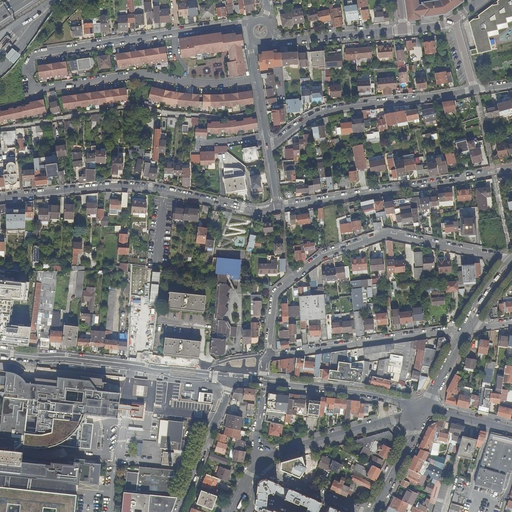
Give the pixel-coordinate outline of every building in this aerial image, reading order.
[(188,15),(189,17),(198,16),(195,0),(186,0),(187,3),(188,15)] [(243,0),(245,11),(255,9),(252,0),(243,0)] [(404,0),(407,18),(411,20),(418,19),(420,16),(420,15),(424,15),(424,17),(446,14),(463,1),(461,0),(440,0),(422,3),(421,0),(404,0)] [(511,16),(511,0),(499,0),(470,21),(476,47),(470,49),(471,54),(492,50),(488,31),(498,29),(497,25),(508,22),(507,18),(511,16)] [(144,3),(144,12),(146,12),(147,21),(147,22),(147,24),(153,24),(152,2),(144,3)] [(178,4),(179,16),(188,15),(187,3),(178,4)] [(355,3),(343,4),(345,19),(358,18),(355,3)] [(331,20),(332,27),(343,25),(339,8),(332,9),(331,4),(328,5),(329,10),(331,20)] [(214,16),(212,5),(199,7),(201,18),(214,16)] [(216,7),(217,17),(226,15),(225,7),(217,8),(217,6),(216,7)] [(160,12),(161,22),(171,22),(170,9),(160,10),(160,12)] [(293,23),(304,21),(302,9),(291,11),(291,13),(293,23)] [(306,11),(308,21),(318,19),(317,12),(316,9),(306,11)] [(318,19),(319,22),(331,20),(329,10),(317,12),(318,19)] [(375,22),(389,21),(388,14),(383,15),(383,12),(374,12),(375,22)] [(283,27),(294,25),(293,23),(291,13),(280,15),(283,27)] [(134,15),(135,29),(139,29),(139,25),(144,25),(144,15),(134,15)] [(101,31),(109,31),(108,16),(100,17),(101,23),(101,31)] [(85,34),(94,33),(93,24),(93,21),(87,21),(88,28),(84,29),(85,34)] [(94,33),(102,33),(101,31),(101,23),(93,24),(94,33)] [(71,27),(71,36),(83,35),(82,24),(77,24),(77,27),(71,27)] [(197,52),(220,49),(220,48),(224,47),(222,32),(220,32),(213,33),(212,30),(207,31),(207,34),(191,36),(191,34),(185,34),(186,39),(179,40),(181,55),(197,52)] [(246,71),(248,71),(246,56),(243,57),(239,32),(235,32),(230,33),(229,31),(225,32),(228,48),(230,59),(226,60),(229,75),(246,72),(246,71)] [(406,41),(407,51),(412,50),(412,47),(415,47),(415,43),(411,44),(411,41),(406,41)] [(434,42),(424,43),(425,53),(435,52),(434,42)] [(168,59),(166,46),(163,46),(163,44),(154,46),(154,48),(156,61),(157,60),(157,59),(163,58),(164,60),(168,59)] [(149,62),(156,61),(154,48),(148,48),(148,46),(140,47),(140,50),(135,50),(134,48),(131,49),(133,63),(135,62),(135,64),(143,62),(143,61),(149,60),(149,62)] [(392,55),(392,46),(383,47),(383,46),(377,46),(378,57),(388,56),(389,58),(393,58),(392,55)] [(14,47),(8,56),(16,63),(22,54),(14,47)] [(371,47),(356,49),(356,58),(372,57),(371,47)] [(325,67),(342,66),(341,54),(341,48),(337,49),(337,52),(337,56),(329,57),(325,57),(325,67)] [(356,49),(356,48),(346,49),(346,60),(356,59),(356,58),(356,49)] [(129,63),(133,63),(131,49),(126,49),(126,52),(122,52),(124,65),(129,65),(129,63)] [(398,67),(400,83),(408,82),(406,72),(405,72),(404,60),(405,60),(403,49),(395,50),(398,67)] [(282,66),(281,54),(281,53),(277,53),(277,50),(271,51),(262,52),(262,57),(258,58),(259,62),(260,67),(267,66),(267,67),(271,67),(282,66)] [(325,71),(325,67),(325,57),(324,51),(310,52),(313,84),(323,83),(322,71),(325,71)] [(298,52),(281,54),(282,66),(299,65),(298,54),(298,52)] [(299,67),(309,67),(307,53),(298,54),(299,65),(299,67)] [(107,68),(105,56),(98,57),(99,69),(107,68)] [(63,74),(61,60),(56,61),(56,59),(50,60),(53,74),(57,73),(57,74),(63,74)] [(85,59),(76,60),(78,69),(79,74),(84,73),(83,69),(87,68),(85,59)] [(50,74),(53,74),(50,60),(47,60),(47,62),(42,63),(42,61),(41,61),(43,76),(51,75),(50,74)] [(76,60),(69,61),(71,71),(76,70),(78,69),(76,60)] [(449,88),(454,87),(450,72),(446,73),(446,72),(435,74),(437,84),(448,82),(449,88)] [(275,86),(273,73),(267,73),(268,78),(266,78),(266,83),(268,83),(269,87),(275,86)] [(416,88),(427,86),(426,78),(415,79),(416,88)] [(384,96),(392,95),(391,89),(392,88),(392,89),(397,89),(396,81),(394,82),(394,79),(379,80),(379,83),(377,83),(378,90),(382,90),(382,89),(383,90),(384,96)] [(357,81),(358,93),(363,93),(363,91),(364,91),(370,91),(370,80),(357,81)] [(148,95),(151,96),(155,97),(155,99),(159,100),(159,88),(155,87),(156,85),(151,84),(148,95)] [(123,85),(117,86),(119,98),(123,97),(123,98),(127,98),(126,87),(123,87),(123,85)] [(341,85),(330,86),(330,96),(341,96),(341,85)] [(100,88),(100,90),(102,100),(103,100),(109,99),(109,100),(113,100),(113,98),(117,98),(119,98),(117,86),(114,86),(115,88),(109,89),(109,87),(100,88)] [(159,88),(159,100),(159,98),(165,100),(170,100),(169,102),(174,103),(174,101),(180,102),(184,102),(184,104),(188,104),(188,103),(191,103),(194,103),(194,105),(198,105),(199,94),(196,94),(196,92),(188,91),(188,93),(182,92),(183,90),(174,89),(174,91),(169,90),(169,88),(161,86),(160,88),(159,88)] [(250,100),(253,100),(251,88),(247,89),(247,91),(241,92),(241,90),(233,91),(233,93),(228,93),(228,91),(219,92),(219,94),(214,94),(214,92),(205,92),(205,94),(203,94),(202,105),(206,105),(207,104),(213,104),(213,105),(217,105),(217,104),(224,104),(227,103),(227,105),(232,104),(231,103),(236,102),(241,102),(242,103),(246,103),(246,101),(250,100)] [(274,88),(266,89),(267,97),(274,95),(274,91),(275,91),(274,88)] [(311,90),(312,98),(323,97),(322,88),(311,90)] [(86,92),(84,93),(86,102),(89,102),(95,101),(95,102),(99,102),(99,100),(102,100),(100,90),(95,91),(95,89),(86,90),(86,92)] [(302,103),(312,102),(312,98),(311,90),(301,91),(302,101),(302,103)] [(80,91),(76,92),(78,103),(81,103),(81,104),(85,104),(85,102),(86,102),(84,93),(81,93),(80,91)] [(67,95),(66,93),(62,94),(64,105),(67,105),(67,106),(71,106),(71,104),(75,104),(78,103),(76,92),(72,92),(72,94),(67,95)] [(27,102),(25,102),(28,112),(35,111),(35,109),(42,108),(45,107),(43,95),(39,96),(39,98),(29,100),(27,101),(27,102)] [(303,108),(302,103),(302,101),(299,101),(299,99),(286,100),(286,104),(287,113),(292,112),(292,111),(300,110),(300,108),(303,108)] [(456,100),(442,103),(445,114),(458,111),(456,100)] [(60,111),(58,101),(49,103),(52,113),(60,111)] [(28,112),(25,102),(22,103),(21,102),(18,103),(19,104),(17,104),(13,105),(13,104),(10,105),(10,106),(8,106),(0,108),(0,107),(0,118),(4,118),(3,116),(10,115),(10,116),(15,115),(15,113),(18,113),(18,114),(24,113),(23,112),(26,111),(26,113),(28,112)] [(500,115),(500,116),(507,114),(505,110),(504,104),(497,105),(500,115)] [(282,105),(279,105),(279,109),(278,109),(278,111),(272,112),(274,126),(280,125),(280,123),(284,122),(283,108),(282,108),(282,105)] [(488,118),(500,115),(497,105),(485,108),(488,118)] [(405,107),(405,111),(407,121),(419,119),(417,110),(410,111),(409,106),(404,106),(405,107)] [(398,107),(394,107),(395,113),(397,124),(407,121),(405,111),(399,112),(398,107)] [(384,115),(383,108),(377,109),(378,117),(381,116),(381,117),(380,118),(380,119),(377,120),(379,131),(384,130),(383,129),(387,128),(386,126),(384,115)] [(437,120),(434,108),(422,111),(424,122),(437,120)] [(395,113),(384,115),(386,126),(397,124),(395,113)] [(145,130),(153,131),(154,118),(146,117),(145,130)] [(175,126),(175,117),(167,117),(167,126),(175,126)] [(254,127),(258,127),(256,119),(252,119),(252,118),(243,119),(243,121),(236,122),(236,120),(227,121),(227,123),(220,124),(220,122),(217,122),(217,134),(219,134),(219,133),(221,132),(227,132),(230,131),(230,133),(236,132),(236,131),(238,130),(244,129),(246,129),(247,130),(252,129),(252,128),(254,127)] [(351,120),(352,123),(352,131),(365,130),(364,127),(364,121),(363,119),(357,120),(357,119),(351,120)] [(352,123),(344,124),(346,134),(353,133),(352,131),(352,123)] [(198,129),(198,135),(207,136),(207,133),(210,133),(210,124),(207,124),(207,129),(198,129)] [(52,134),(51,125),(43,126),(44,135),(52,134)] [(23,147),(22,138),(17,139),(18,156),(25,155),(25,152),(28,152),(27,146),(25,146),(25,147),(23,147)] [(466,141),(456,143),(458,153),(469,151),(467,143),(466,141)] [(469,151),(469,152),(469,151),(472,164),(481,161),(480,154),(481,154),(480,149),(475,150),(473,141),(467,143),(469,151)] [(505,142),(501,143),(502,151),(498,152),(499,157),(505,155),(506,157),(508,157),(506,146),(505,142)] [(87,174),(87,183),(95,182),(96,163),(96,157),(96,152),(96,145),(92,145),(92,153),(87,152),(87,155),(87,162),(90,162),(90,167),(94,167),(94,171),(86,171),(87,174)] [(363,145),(354,146),(354,149),(358,171),(367,169),(363,149),(363,145)] [(55,147),(56,156),(56,157),(67,156),(66,146),(55,147)] [(258,159),(256,146),(243,148),(245,160),(246,162),(258,159)] [(128,149),(127,160),(132,160),(133,155),(138,155),(136,172),(141,172),(143,161),(144,154),(144,150),(139,150),(139,147),(134,147),(134,150),(128,149)] [(293,157),(293,148),(285,149),(286,159),(293,158),(293,157)] [(205,158),(204,165),(208,164),(208,163),(211,163),(211,153),(211,151),(204,151),(205,153),(200,153),(200,158),(205,158)] [(96,157),(96,163),(106,164),(106,152),(101,152),(96,152),(96,157)] [(447,165),(456,163),(455,157),(454,157),(453,155),(451,155),(450,152),(445,153),(447,165)] [(72,155),(74,168),(83,167),(82,158),(83,158),(82,154),(72,155)] [(392,178),(397,178),(397,176),(394,163),(392,155),(388,156),(389,159),(391,171),(392,178)] [(33,157),(34,170),(34,171),(46,170),(47,176),(47,180),(59,179),(59,175),(56,157),(56,156),(47,157),(33,157)] [(322,157),(317,158),(319,174),(321,174),(322,178),(325,177),(322,158),(322,157)] [(122,171),(122,159),(113,158),(113,174),(118,174),(118,170),(122,171)] [(436,159),(439,174),(447,172),(445,159),(440,160),(440,158),(436,159)] [(4,176),(5,183),(8,183),(9,184),(9,185),(9,181),(17,180),(15,160),(14,159),(13,159),(12,159),(11,159),(9,159),(8,159),(8,160),(7,160),(6,161),(7,161),(7,162),(6,163),(6,164),(5,164),(3,165),(4,176)] [(405,172),(417,170),(416,166),(415,159),(403,161),(405,172)] [(369,163),(370,173),(386,170),(384,160),(369,163)] [(397,176),(405,175),(405,172),(403,161),(394,163),(397,176)] [(165,162),(164,173),(174,173),(174,164),(174,162),(165,162)] [(428,173),(429,176),(438,174),(435,164),(432,164),(431,163),(427,164),(428,169),(428,173)] [(174,173),(174,176),(182,176),(182,164),(174,164),(174,173)] [(287,181),(295,180),(295,179),(294,168),(294,165),(284,166),(285,174),(286,174),(287,181)] [(417,170),(418,174),(428,173),(428,169),(423,170),(422,166),(416,166),(417,170)] [(233,192),(236,192),(233,168),(225,168),(224,168),(225,179),(226,190),(232,190),(233,192)] [(233,168),(236,192),(240,191),(240,189),(246,188),(244,173),(243,171),(241,169),(239,168),(233,168)] [(148,178),(157,179),(158,169),(150,169),(148,178)] [(31,181),(32,189),(35,188),(34,171),(34,170),(22,171),(23,181),(31,181)] [(349,172),(349,177),(350,181),(350,182),(357,181),(356,171),(349,172)] [(252,188),(262,187),(262,182),(260,182),(260,180),(259,175),(250,176),(252,188)] [(327,190),(334,189),(331,177),(325,177),(327,190)] [(347,188),(351,187),(351,185),(350,182),(350,181),(346,181),(346,178),(338,179),(339,187),(345,186),(346,188),(347,188)] [(295,180),(296,184),(296,194),(301,193),(301,192),(309,191),(308,186),(308,184),(304,184),(304,179),(295,179),(295,180)] [(314,190),(321,189),(320,179),(313,180),(313,185),(314,190)] [(476,190),(478,210),(487,209),(485,198),(490,197),(489,188),(476,190)] [(458,201),(470,200),(469,190),(457,191),(458,201)] [(452,193),(443,194),(444,202),(453,201),(452,193)] [(97,215),(98,194),(89,195),(89,202),(87,202),(87,205),(86,214),(97,215)] [(429,198),(430,207),(439,206),(439,202),(438,197),(429,198)] [(419,200),(421,210),(430,209),(430,207),(429,198),(419,200)] [(122,207),(122,202),(118,201),(118,202),(117,202),(116,200),(111,200),(110,204),(109,215),(117,215),(118,209),(121,210),(122,207)] [(363,212),(370,211),(372,211),(372,210),(375,210),(373,200),(371,201),(371,202),(361,203),(363,212)] [(34,220),(34,201),(30,201),(30,204),(27,204),(27,207),(26,207),(25,208),(25,211),(25,219),(34,220)] [(138,201),(132,201),(131,213),(145,214),(146,203),(141,203),(138,203),(138,201)] [(385,212),(385,215),(395,213),(393,202),(383,203),(384,208),(384,210),(385,212)] [(74,220),(74,206),(65,206),(64,219),(74,220)] [(25,208),(6,208),(6,213),(6,225),(25,225),(25,219),(25,211),(25,208)] [(104,217),(104,209),(99,209),(98,221),(102,221),(102,226),(107,227),(108,217),(104,217)] [(401,215),(402,222),(402,223),(413,222),(411,209),(403,210),(404,214),(401,215)] [(48,221),(48,219),(49,210),(38,210),(37,221),(38,221),(47,221),(48,221)] [(184,223),(185,212),(173,211),(172,221),(184,223)] [(198,225),(199,213),(185,211),(185,212),(184,223),(198,225)] [(285,212),(286,220),(291,219),(292,228),(297,228),(297,225),(296,216),(295,215),(290,216),(290,213),(290,212),(285,212)] [(296,216),(297,225),(310,223),(309,214),(296,216)] [(469,236),(475,236),(474,219),(461,220),(462,235),(469,234),(469,236)] [(352,222),(353,230),(361,229),(360,221),(352,222)] [(274,232),(273,222),(263,223),(263,233),(274,232)] [(447,232),(458,231),(457,222),(446,223),(447,232)] [(344,225),(345,233),(352,232),(351,224),(347,224),(344,225)] [(142,228),(142,226),(134,226),(134,234),(137,234),(141,234),(142,235),(144,235),(144,233),(148,232),(148,228),(142,228)] [(198,228),(196,242),(205,244),(206,240),(207,229),(198,228)] [(119,254),(129,254),(129,244),(127,244),(128,235),(120,234),(119,254)] [(249,254),(253,254),(253,253),(256,236),(249,235),(246,251),(249,252),(249,254)] [(213,240),(206,240),(205,244),(204,253),(213,254),(214,242),(213,240)] [(389,260),(386,260),(387,273),(395,272),(394,262),(392,241),(388,241),(389,260)] [(82,243),(73,242),(72,253),(73,253),(72,264),(77,264),(78,254),(82,254),(82,243)] [(301,253),(302,253),(305,253),(305,250),(309,250),(309,251),(311,250),(311,249),(315,249),(314,243),(311,244),(310,242),(307,242),(308,244),(304,245),(304,244),(302,244),(300,244),(300,245),(301,253)] [(274,243),(275,252),(283,252),(283,243),(274,243)] [(423,258),(422,252),(415,253),(416,268),(414,268),(415,279),(424,278),(423,269),(423,258)] [(473,257),(467,256),(467,264),(462,264),(462,266),(474,265),(474,264),(473,258),(473,257)] [(213,330),(211,352),(215,353),(216,354),(221,355),(223,355),(224,353),(226,340),(230,336),(237,337),(237,328),(231,327),(228,322),(222,321),(223,318),(228,310),(224,307),(229,299),(225,296),(230,289),(225,284),(226,278),(239,279),(240,260),(213,257),(212,265),(211,273),(218,274),(215,300),(213,330)] [(367,270),(366,257),(351,259),(352,271),(367,270)] [(433,258),(423,258),(423,269),(434,269),(433,258)] [(444,258),(438,259),(439,273),(452,272),(451,260),(444,260),(444,258)] [(267,272),(267,273),(277,273),(277,259),(270,259),(270,264),(267,264),(267,272)] [(370,260),(371,271),(383,270),(384,270),(383,259),(370,260)] [(394,262),(395,272),(404,271),(403,261),(394,262)] [(120,272),(123,272),(128,271),(128,264),(123,264),(123,267),(120,267),(120,272)] [(267,272),(267,264),(259,264),(259,273),(264,273),(264,272),(267,272)] [(462,266),(462,270),(463,285),(476,284),(475,283),(475,276),(474,265),(462,266)] [(335,267),(337,278),(345,277),(345,274),(349,274),(348,266),(335,267)] [(322,270),(322,280),(326,279),(327,280),(336,279),(335,269),(326,270),(325,269),(322,270)] [(31,327),(29,346),(36,347),(37,337),(35,337),(36,334),(34,334),(34,332),(35,332),(36,324),(38,310),(41,310),(45,271),(38,271),(31,327)] [(41,340),(40,348),(49,349),(50,341),(50,331),(57,271),(45,271),(41,310),(42,310),(41,318),(47,318),(47,325),(45,325),(44,332),(41,332),(41,340)] [(75,297),(82,297),(82,290),(84,271),(78,271),(75,297)] [(0,343),(29,346),(31,327),(10,325),(12,300),(27,301),(30,282),(4,280),(5,276),(0,275),(0,343)] [(133,277),(133,288),(140,288),(141,277),(133,277)] [(356,332),(356,337),(365,336),(364,330),(374,329),(373,319),(363,320),(363,317),(364,311),(367,311),(365,287),(372,286),(371,279),(350,281),(352,295),(355,324),(356,332)] [(300,315),(300,321),(306,320),(306,317),(326,316),(325,304),(324,295),(318,295),(317,280),(311,281),(312,296),(311,296),(307,296),(299,297),(299,306),(300,315)] [(458,285),(457,281),(445,282),(446,292),(458,291),(458,289),(458,285)] [(298,288),(299,297),(307,296),(306,287),(298,288)] [(82,297),(81,303),(85,303),(85,301),(89,302),(88,314),(82,314),(82,320),(86,320),(85,326),(92,326),(92,320),(95,292),(82,290),(82,297)] [(105,346),(104,348),(119,349),(119,342),(112,341),(109,341),(110,336),(110,331),(112,331),(115,301),(115,290),(109,290),(106,332),(105,346)] [(432,305),(444,304),(443,292),(440,293),(440,291),(431,292),(432,305)] [(168,308),(169,308),(202,311),(204,312),(205,296),(170,292),(169,292),(168,295),(169,295),(168,308)] [(259,319),(260,319),(260,309),(261,309),(261,295),(251,295),(251,301),(254,301),(254,302),(254,309),(254,316),(251,316),(251,319),(259,319)] [(288,307),(288,316),(300,315),(299,306),(288,307)] [(422,308),(411,310),(411,312),(412,321),(416,320),(416,321),(418,321),(418,320),(423,319),(422,308)] [(39,324),(45,325),(47,325),(47,318),(41,318),(42,310),(41,310),(39,324)] [(391,310),(392,324),(399,324),(400,323),(399,313),(399,310),(391,310)] [(399,313),(400,323),(412,322),(412,321),(411,312),(399,313)] [(375,315),(376,325),(388,324),(387,313),(375,314),(375,315)] [(251,337),(258,337),(258,328),(259,328),(259,319),(251,319),(251,329),(251,331),(251,337)] [(343,331),(343,332),(348,331),(351,331),(352,332),(356,332),(355,324),(351,325),(351,320),(342,321),(343,331)] [(283,322),(278,322),(278,326),(284,325),(284,330),(280,331),(280,338),(289,338),(289,325),(289,321),(288,321),(283,322)] [(332,332),(343,331),(342,321),(331,322),(332,332)] [(64,329),(62,345),(76,346),(78,327),(64,325),(64,329)] [(310,336),(321,335),(320,326),(309,326),(310,336)] [(50,331),(50,341),(61,342),(62,332),(50,331)] [(91,340),(90,345),(105,346),(106,332),(94,331),(91,331),(91,340)] [(243,331),(242,343),(251,343),(251,337),(251,331),(243,331)] [(119,342),(119,349),(127,350),(128,335),(126,335),(126,342),(119,342)] [(498,345),(508,347),(508,344),(509,337),(499,336),(498,345)] [(164,354),(198,357),(199,357),(200,342),(165,337),(164,354)] [(435,352),(440,353),(446,340),(444,337),(438,338),(435,352)] [(400,374),(399,383),(397,391),(404,393),(406,387),(405,386),(411,346),(413,348),(418,350),(414,370),(413,370),(412,378),(419,379),(422,366),(426,339),(405,342),(400,374)] [(489,341),(480,340),(477,353),(483,354),(487,355),(489,341)] [(370,376),(369,384),(388,388),(397,391),(399,383),(400,374),(405,342),(363,348),(364,360),(364,361),(362,374),(365,374),(367,374),(368,371),(369,362),(379,361),(376,374),(383,376),(383,373),(384,366),(386,356),(390,354),(389,359),(387,359),(386,365),(388,365),(387,372),(395,373),(393,379),(390,378),(390,381),(370,376)] [(329,370),(328,379),(361,383),(362,374),(364,361),(348,363),(346,350),(331,353),(330,364),(329,368),(329,370)] [(326,363),(330,364),(331,353),(331,352),(323,354),(322,363),(326,363)] [(302,370),(303,370),(304,361),(305,357),(296,358),(294,375),(299,376),(300,370),(299,370),(300,370),(301,370),(302,370)] [(286,372),(286,374),(294,375),(296,358),(279,360),(279,366),(279,371),(286,372)] [(476,360),(466,358),(464,367),(475,369),(476,360)] [(303,372),(314,374),(314,372),(314,369),(315,363),(304,361),(303,370),(303,372)] [(495,362),(486,361),(484,368),(493,369),(494,369),(495,362)] [(432,368),(422,366),(419,379),(417,391),(422,388),(432,368)] [(511,366),(505,366),(504,371),(503,377),(502,383),(504,383),(504,382),(511,382),(511,366)] [(490,383),(492,377),(493,369),(484,368),(483,376),(482,385),(482,388),(485,388),(482,407),(489,408),(490,402),(489,402),(490,393),(492,393),(492,389),(490,389),(491,383),(490,383)] [(329,370),(320,369),(319,373),(319,378),(328,379),(329,370)] [(460,380),(461,380),(463,374),(457,371),(447,392),(448,392),(451,393),(459,395),(459,394),(459,391),(460,389),(456,388),(460,380)] [(18,374),(15,373),(11,372),(7,372),(7,376),(6,386),(0,385),(0,473),(6,474),(5,487),(0,486),(0,511),(74,511),(77,494),(9,487),(10,475),(78,482),(84,483),(83,485),(82,494),(97,495),(101,464),(85,462),(85,459),(75,458),(74,464),(22,459),(24,444),(24,441),(37,443),(46,442),(58,439),(60,439),(61,439),(61,438),(64,412),(86,414),(118,418),(119,409),(119,404),(119,402),(121,392),(102,390),(104,378),(81,375),(81,378),(58,376),(58,379),(36,377),(35,383),(25,383),(23,379),(20,376),(18,374)] [(459,391),(472,394),(473,388),(460,385),(460,389),(459,391)] [(240,405),(239,416),(242,417),(246,417),(248,403),(248,402),(243,401),(243,400),(243,399),(243,398),(255,400),(256,390),(238,388),(235,390),(232,398),(238,399),(239,399),(238,402),(240,402),(240,405)] [(268,393),(266,408),(280,410),(287,411),(290,394),(274,392),(274,393),(272,393),(268,393)] [(451,395),(451,393),(448,392),(445,403),(457,405),(458,399),(453,398),(453,396),(451,395)] [(490,402),(500,404),(500,401),(500,400),(501,394),(492,393),(490,393),(489,402),(490,402)] [(304,416),(307,395),(300,395),(299,396),(290,394),(287,411),(286,414),(284,425),(288,426),(289,422),(290,423),(291,419),(292,419),(292,417),(291,417),(291,416),(293,416),(293,414),(304,416)] [(471,397),(459,394),(459,395),(458,399),(457,405),(469,408),(469,404),(471,397)] [(479,397),(471,395),(471,397),(469,404),(477,406),(479,397)] [(335,398),(321,397),(320,402),(319,415),(322,416),(324,406),(325,407),(325,406),(326,403),(328,404),(328,406),(329,406),(328,415),(333,416),(335,398)] [(339,413),(339,414),(342,415),(342,419),(345,419),(347,400),(335,398),(333,416),(336,417),(336,413),(339,413)] [(354,418),(358,419),(360,404),(360,402),(347,400),(345,419),(350,418),(351,413),(354,413),(354,418)] [(307,419),(318,419),(319,415),(320,402),(309,401),(307,419)] [(144,404),(132,403),(132,406),(132,410),(131,416),(143,418),(144,404)] [(246,418),(253,419),(254,404),(248,403),(246,417),(246,418)] [(503,405),(501,404),(500,407),(499,406),(497,415),(502,417),(510,419),(511,411),(511,409),(511,407),(505,405),(504,407),(503,407),(503,405)] [(65,425),(66,414),(86,416),(86,414),(64,412),(61,438),(70,433),(76,426),(65,425)] [(229,415),(226,427),(227,427),(239,430),(242,417),(239,416),(229,415)] [(173,465),(174,452),(173,452),(173,449),(183,450),(185,440),(181,439),(183,422),(160,419),(158,442),(160,443),(160,447),(166,448),(166,451),(163,451),(162,464),(173,465)] [(442,429),(444,422),(438,420),(438,422),(433,442),(441,444),(442,442),(442,441),(443,441),(447,442),(449,435),(440,432),(441,428),(442,429)] [(438,422),(430,426),(418,448),(423,450),(427,451),(428,447),(432,447),(433,442),(438,422)] [(281,436),(283,425),(274,423),(273,427),(270,426),(269,434),(281,436)] [(465,427),(456,425),(452,438),(452,439),(451,442),(449,448),(453,449),(454,445),(455,446),(458,436),(459,437),(460,435),(462,435),(465,427)] [(227,427),(224,435),(227,435),(237,439),(240,439),(241,435),(244,436),(245,431),(239,430),(227,427)] [(389,431),(368,437),(377,441),(383,444),(392,448),(396,440),(389,431)] [(481,443),(483,443),(483,442),(486,432),(480,431),(477,442),(476,445),(480,447),(481,443)] [(226,438),(227,435),(224,435),(218,433),(215,440),(225,443),(226,441),(227,439),(226,438)] [(475,484),(486,487),(490,488),(488,494),(496,496),(497,493),(497,491),(498,492),(498,493),(499,494),(500,492),(501,492),(502,488),(504,489),(507,487),(511,469),(511,438),(491,433),(475,484)] [(377,441),(368,437),(353,441),(372,451),(377,441)] [(477,442),(462,437),(457,455),(471,459),(476,445),(477,442)] [(240,439),(237,439),(235,449),(243,451),(246,441),(240,439)] [(377,449),(379,445),(382,447),(383,444),(377,441),(372,451),(376,453),(378,454),(380,451),(377,449)] [(227,445),(218,442),(215,451),(224,454),(227,445)] [(382,447),(379,445),(377,449),(380,451),(378,454),(384,457),(387,459),(392,448),(383,444),(382,447)] [(366,458),(370,451),(363,447),(359,454),(366,458)] [(429,453),(431,454),(431,452),(427,451),(423,450),(418,448),(415,455),(425,460),(427,457),(429,453)] [(235,449),(232,461),(242,462),(246,451),(243,451),(235,449)] [(383,460),(384,457),(378,454),(376,453),(375,455),(377,456),(376,457),(374,456),(370,464),(372,465),(379,468),(383,460)] [(226,465),(228,460),(222,458),(211,454),(209,457),(211,457),(210,458),(222,463),(226,465)] [(424,471),(423,475),(424,475),(433,479),(436,479),(439,481),(443,469),(427,461),(425,460),(415,455),(408,468),(418,473),(420,469),(424,471)] [(430,455),(429,458),(427,461),(443,469),(446,459),(430,455)] [(328,470),(329,468),(332,460),(332,459),(322,456),(319,463),(319,464),(318,466),(328,470)] [(369,471),(367,470),(367,471),(363,470),(364,468),(356,464),(353,470),(366,476),(375,481),(381,469),(379,468),(372,465),(369,471)] [(173,483),(175,471),(139,467),(139,469),(135,468),(125,467),(124,478),(127,478),(126,490),(132,491),(132,492),(124,492),(121,511),(148,511),(151,511),(171,511),(177,498),(149,494),(150,493),(172,495),(173,495),(175,483),(173,483)] [(227,482),(231,471),(220,467),(216,478),(218,478),(227,482)] [(423,477),(424,475),(423,475),(418,473),(408,468),(400,485),(406,488),(409,482),(410,480),(407,478),(408,475),(418,480),(420,476),(423,477)] [(206,474),(202,486),(198,484),(197,488),(201,490),(206,492),(207,492),(215,495),(217,490),(214,488),(218,478),(216,478),(214,477),(206,474)] [(351,476),(350,479),(353,481),(356,482),(371,490),(375,481),(366,476),(365,480),(363,479),(362,481),(357,478),(358,477),(354,475),(353,477),(351,476)] [(407,478),(410,480),(417,483),(419,480),(418,480),(408,475),(407,478)] [(339,482),(334,480),(333,483),(327,480),(324,488),(339,494),(343,484),(346,479),(341,477),(339,482)] [(342,511),(330,507),(327,511),(315,511),(316,511),(318,511),(321,503),(265,479),(259,482),(256,509),(258,510),(263,511),(342,511)] [(425,491),(432,494),(436,479),(433,479),(432,482),(430,482),(430,483),(429,483),(425,491)] [(432,494),(437,496),(441,481),(439,481),(436,479),(432,494)] [(345,485),(343,484),(339,494),(349,499),(356,482),(353,481),(349,490),(344,487),(345,485)] [(440,511),(448,484),(441,481),(437,496),(432,511),(440,511)] [(411,505),(418,493),(413,491),(408,489),(402,501),(404,502),(411,505)] [(212,509),(217,495),(215,495),(207,492),(206,492),(201,490),(196,503),(212,509)] [(401,507),(404,502),(402,501),(394,496),(392,502),(401,507)] [(426,511),(430,500),(426,499),(425,502),(422,501),(421,504),(418,503),(416,508),(424,511),(426,511)] [(399,511),(401,507),(392,502),(389,507),(399,511)] [(461,511),(463,507),(451,503),(448,511),(461,511)]
